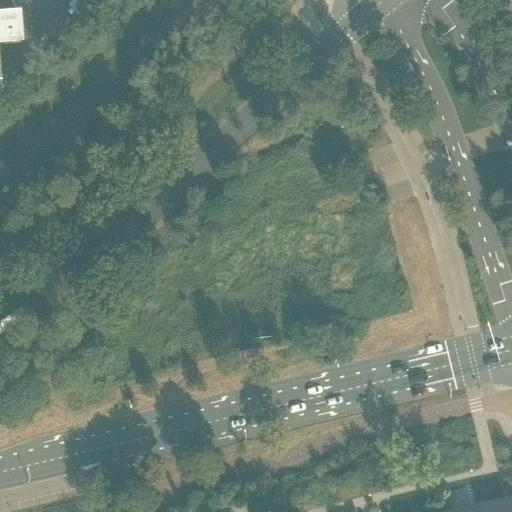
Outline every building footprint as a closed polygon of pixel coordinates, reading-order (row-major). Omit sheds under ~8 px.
[(95,0),(83,0),(94,11),(100,6),(95,0)] [(0,84),(1,84),(0,77),(0,49),(4,45),(19,44),(17,18),(0,19),(0,84)] [(351,124),(275,186),(316,304),(406,280),(351,124)] [(511,511),(511,499),(502,502),(504,511),(511,511)] [(504,511),(502,502),(477,508),(477,511),(504,511)]
